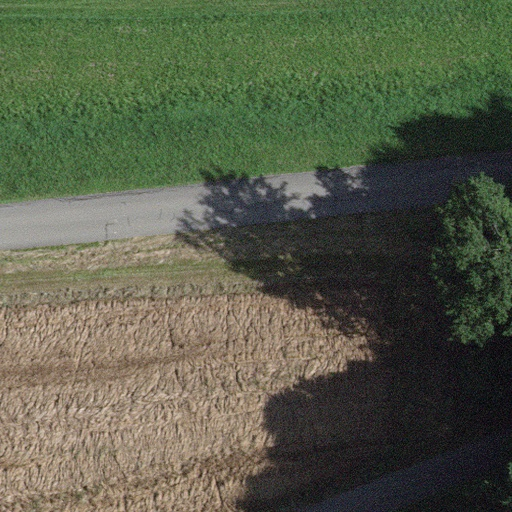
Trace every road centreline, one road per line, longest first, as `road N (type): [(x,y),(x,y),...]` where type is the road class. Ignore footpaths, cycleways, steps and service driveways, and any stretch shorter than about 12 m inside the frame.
road 1 (unclassified): [(0,226),(511,170)]
road 2 (unclassified): [(340,511),(511,443)]
